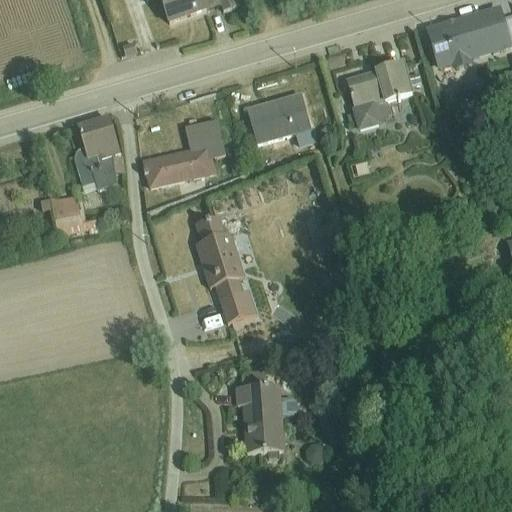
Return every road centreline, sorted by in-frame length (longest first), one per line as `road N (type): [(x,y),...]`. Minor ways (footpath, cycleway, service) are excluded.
road 1 (unclassified): [(119,95),(142,274),(174,382),(166,511)]
road 2 (tertiary): [(447,0),(119,95)]
road 3 (tertiary): [(119,95),(0,132)]
